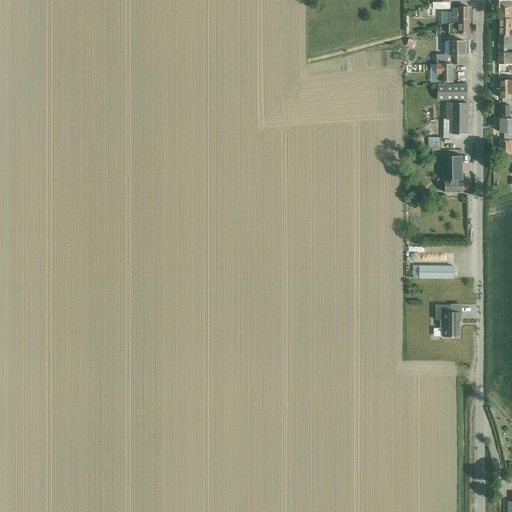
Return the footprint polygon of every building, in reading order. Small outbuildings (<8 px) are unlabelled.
[(441,0),(442,2),(433,3),(433,9),(450,9),(450,2),(448,2),(448,0),(441,0)] [(499,8),(499,19),(511,19),(511,0),(499,1),(499,3),(498,3),(497,8),(499,8)] [(453,12),(449,12),(449,24),(453,23),(453,22),(456,22),(456,21),(458,21),(468,21),(468,7),(458,7),(458,8),(453,8),(453,12)] [(511,19),(499,19),(499,36),(511,36),(511,19)] [(453,23),(449,24),(449,34),(468,34),(468,21),(458,21),(456,21),(456,22),(453,22),(453,23)] [(498,44),(498,45),(511,44),(511,36),(499,36),(499,44),(498,44)] [(409,39),(408,46),(416,48),(417,41),(409,39)] [(436,55),(436,64),(452,64),(453,64),(464,64),(464,41),(449,41),(445,41),(445,55),(436,55)] [(511,44),(498,45),(498,53),(508,53),(508,48),(511,48),(511,44)] [(498,53),(498,64),(511,64),(511,52),(508,53),(498,53)] [(452,64),(436,64),(436,74),(437,83),(443,83),(453,83),(453,64),(452,64)] [(511,64),(498,64),(499,78),(511,78),(511,64)] [(500,98),(502,98),(502,102),(510,102),(510,98),(510,94),(511,94),(511,79),(500,80),(500,98)] [(437,85),(437,100),(467,100),(467,85),(437,85)] [(444,109),(444,120),(446,120),(446,130),(451,130),(451,134),(467,134),(468,103),(452,103),(452,109),(444,109)] [(500,106),(500,119),(511,119),(511,114),(510,115),(510,106),(500,106)] [(504,132),(504,141),(511,140),(511,119),(500,119),(500,132),(504,132)] [(511,140),(504,141),(499,141),(499,154),(503,154),(503,161),(511,160),(511,140)] [(437,179),(437,185),(445,185),(445,193),(463,192),(462,156),(460,156),(461,156),(443,156),(442,156),(442,179),(437,179)] [(454,266),(413,266),(413,278),(454,278),(454,266)] [(436,305),(436,320),(440,320),(440,328),(443,328),(443,337),(459,337),(459,322),(461,322),(461,312),(452,312),(452,305),(436,305)]
